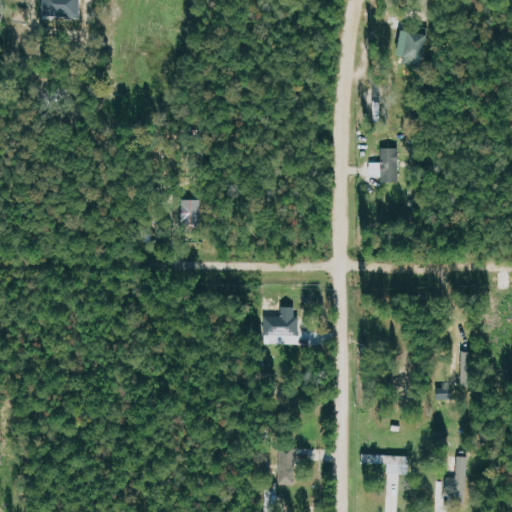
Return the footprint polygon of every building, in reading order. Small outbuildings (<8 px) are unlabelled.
[(84,0),(45,0),(45,16),(84,17),(84,0)] [(430,34),(405,30),(401,55),(427,59),(430,34)] [(402,182),(401,147),(383,148),(383,162),(372,162),(373,177),(383,177),(383,183),(402,182)] [(201,226),(201,199),(180,199),(180,226),(201,226)] [(263,317),(264,336),(269,336),(269,343),(287,343),(287,338),(294,337),(294,343),(301,343),(300,316),(297,317),(297,307),(283,307),(283,316),(263,317)] [(473,352),(463,351),(461,386),(471,386),(473,352)] [(440,398),(454,399),(454,388),(441,388),(440,398)] [(314,447),(279,448),(280,484),(295,483),(294,461),(315,461),(314,447)] [(411,474),(412,455),(363,453),(362,462),(389,463),(389,473),(411,474)] [(447,496),(469,497),(471,456),(459,455),(458,477),(447,476),(447,496)]
